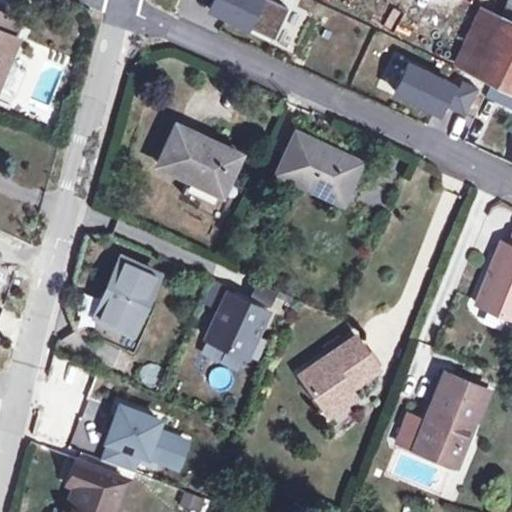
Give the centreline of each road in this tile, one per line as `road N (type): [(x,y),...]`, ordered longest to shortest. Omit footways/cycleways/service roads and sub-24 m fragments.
road 1 (residential): [(113,2),(511,179)]
road 2 (unclassified): [(113,2),(9,402)]
road 3 (unknown): [(484,167),(401,377)]
